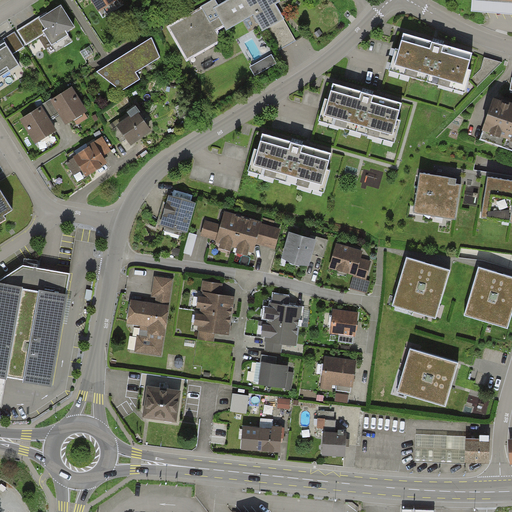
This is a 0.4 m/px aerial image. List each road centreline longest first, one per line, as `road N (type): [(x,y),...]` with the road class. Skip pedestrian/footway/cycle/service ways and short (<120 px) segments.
road 1 (residential): [(122,224),(154,172),(309,73),(390,0)]
road 2 (primary): [(201,468),(488,491)]
road 3 (residential): [(248,275),(376,302),(364,391)]
road 4 (residential): [(115,254),(248,275)]
road 5 (residential): [(93,378),(115,254)]
